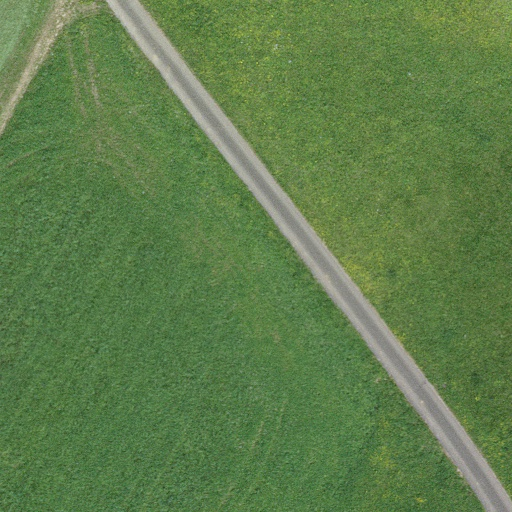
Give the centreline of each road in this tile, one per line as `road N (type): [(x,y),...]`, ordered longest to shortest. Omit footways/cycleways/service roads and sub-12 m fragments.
road 1 (residential): [(503,511),(420,389),(122,0)]
road 2 (track): [(62,0),(0,116)]
